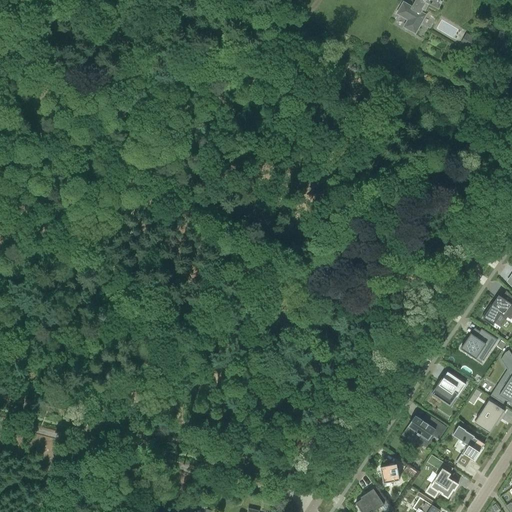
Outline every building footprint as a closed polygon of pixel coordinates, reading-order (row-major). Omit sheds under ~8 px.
[(404,2),(396,16),(407,22),(403,28),(417,36),(428,16),(424,14),(423,16),(420,15),(423,10),(425,11),(427,7),(428,5),(437,10),(438,10),(443,0),(414,0),(411,6),(404,2)] [(470,49),(475,41),(468,36),(462,45),(470,49)] [(497,297),(494,301),(491,305),(490,305),(481,318),(490,325),(492,326),(500,315),(501,315),(504,317),(504,316),(509,318),(510,320),(511,317),(511,297),(506,291),(505,292),(501,298),(498,296),(497,297)] [(475,337),(470,334),(468,337),(460,349),(472,358),(475,360),(480,353),(485,357),(497,340),(481,329),(475,337)] [(500,341),(497,347),(501,350),(505,344),(500,341)] [(499,382),(490,396),(502,404),(505,400),(510,403),(511,400),(511,355),(508,351),(504,353),(500,360),(500,361),(501,360),(511,375),(504,387),(498,384),(499,383),(499,382)] [(440,399),(447,404),(449,406),(456,397),(457,397),(465,385),(447,372),(446,374),(440,382),(439,382),(431,394),(440,399)] [(494,425),(498,417),(499,418),(504,411),(489,401),(488,403),(487,405),(486,406),(481,414),(480,417),(481,418),(476,425),(478,427),(481,429),(489,434),(495,426),(494,425)] [(432,435),(438,439),(446,428),(435,420),(431,427),(415,416),(401,435),(413,443),(418,436),(419,437),(420,436),(428,441),(432,435)] [(453,433),(452,435),(468,446),(463,454),(462,455),(461,454),(459,457),(455,463),(465,469),(471,459),(472,459),(474,460),(475,459),(479,453),(484,444),(473,438),(474,437),(465,431),(458,426),(453,433)] [(396,464),(380,467),(383,484),(399,481),(396,466),(396,464)] [(431,484),(425,492),(434,498),(438,491),(442,494),(441,494),(447,498),(453,490),(454,491),(458,485),(447,478),(450,474),(441,468),(437,474),(438,475),(432,484),(431,484)] [(373,511),(384,505),(373,489),(360,498),(361,499),(355,503),(360,511),(373,511)] [(438,511),(440,511),(432,505),(434,502),(418,492),(415,496),(419,498),(416,503),(420,506),(415,511),(438,511)] [(205,504),(215,507),(218,496),(212,494),(211,497),(207,496),(205,504)]
